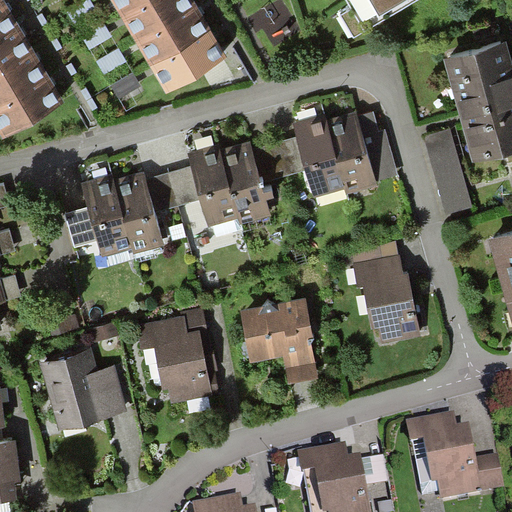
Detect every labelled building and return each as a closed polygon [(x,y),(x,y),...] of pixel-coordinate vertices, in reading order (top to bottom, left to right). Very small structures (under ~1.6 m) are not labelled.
[(0,0),(0,121),(5,130),(63,97),(57,87),(44,63),(29,37),(15,12),(8,0),(0,0)] [(117,0),(167,84),(228,49),(223,40),(211,19),(200,0),(117,0)] [(346,0),(341,3),(355,26),(399,0),(346,0)] [(511,57),(505,33),(448,49),(467,117),(476,149),(511,139),(511,57)] [(328,113),(347,180),(349,186),(378,178),(367,141),(357,105),(328,113)] [(327,110),(297,118),(306,149),(317,189),(347,180),(328,113),(327,110)] [(450,126),(426,132),(446,209),(470,202),(450,126)] [(221,142),(240,209),(242,215),(271,207),(260,168),(251,134),(221,142)] [(220,139),(190,147),(199,179),(210,218),(240,209),(221,142),(220,139)] [(115,173),(134,240),(136,246),(166,238),(154,198),(145,165),(115,173)] [(114,170),(85,179),(93,208),(105,249),(134,240),(115,173),(114,170)] [(0,182),(0,204),(9,202),(4,182),(0,182)] [(511,218),(491,225),(511,294),(511,218)] [(0,250),(12,248),(8,227),(0,228),(0,250)] [(382,246),(353,253),(359,281),(364,280),(372,319),(380,318),(384,340),(422,332),(415,298),(408,266),(405,266),(399,237),(381,241),(382,246)] [(0,320),(2,320),(0,311),(0,296),(18,292),(14,271),(0,274),(0,320)] [(306,294),(244,304),(252,353),(284,348),(289,375),(319,370),(306,294)] [(204,310),(141,323),(144,339),(157,336),(167,382),(170,381),(173,397),(220,387),(204,310)] [(42,358),(59,422),(126,405),(114,359),(96,364),(91,345),(42,358)] [(456,411),(410,420),(413,439),(426,436),(438,497),(503,484),(497,453),(479,457),(472,421),(458,423),(456,411)] [(0,490),(19,488),(17,473),(23,472),(17,434),(0,435),(0,490)] [(348,443),(300,452),(304,470),(319,467),(327,511),(374,511),(363,453),(351,455),(348,443)] [(240,492),(194,500),(195,511),(258,511),(256,500),(241,503),(240,492)]
